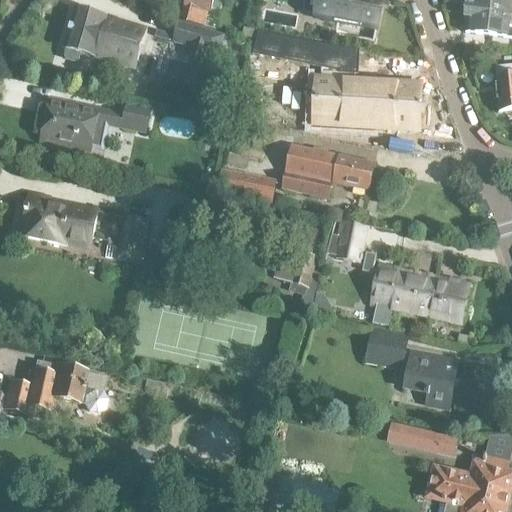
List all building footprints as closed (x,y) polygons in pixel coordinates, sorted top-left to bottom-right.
[(184,0),(187,1),(185,9),(184,9),(182,18),(217,29),(224,0),(184,0)] [(317,0),(314,19),(380,31),(385,0),(317,0)] [(511,1),(499,0),(470,0),(469,16),(511,21),(511,1)] [(81,58),(136,74),(147,34),(76,13),(64,52),(67,53),(64,61),(66,64),(75,66),(79,65),(81,58)] [(511,41),(511,21),(469,16),(466,36),(511,41)] [(175,44),(189,48),(210,54),(211,54),(220,56),(226,37),(180,24),(177,38),(175,44)] [(321,45),(263,35),(259,55),(320,66),(321,45)] [(378,55),(321,45),(320,66),(319,78),(317,78),(314,128),(339,130),(339,131),(419,135),(422,87),(379,85),(379,74),(375,75),(378,55)] [(511,67),(496,69),(497,81),(501,116),(504,115),(508,119),(511,119),(511,67)] [(256,86),(245,85),(244,94),(255,95),(256,86)] [(104,149),(109,129),(147,137),(152,111),(127,105),(125,117),(51,101),(42,145),(92,155),(94,147),(104,149)] [(227,128),(218,126),(217,132),(226,134),(227,128)] [(375,168),(293,150),(284,192),(329,202),(332,186),(370,195),(375,168)] [(277,183),(221,171),(217,194),(272,206),(277,183)] [(52,199),(30,195),(28,209),(23,208),(16,238),(67,249),(67,247),(91,252),(100,213),(51,203),(52,199)] [(106,260),(121,262),(120,263),(138,267),(141,251),(144,252),(150,226),(130,222),(123,251),(108,248),(106,260)] [(333,261),(362,267),(363,262),(364,257),(370,229),(341,223),(338,238),(332,237),(327,256),(334,257),(333,261)] [(274,281),(305,290),(309,291),(314,275),(319,260),(294,252),(292,259),(281,256),(274,281)] [(364,257),(363,262),(365,262),(364,269),(367,275),(372,276),(373,275),(378,276),(370,309),(377,310),(373,325),(389,328),(393,313),(461,328),(470,288),(379,269),(379,271),(374,270),(376,262),(372,256),(367,255),(366,257),(364,257)] [(321,276),(314,275),(309,291),(305,290),(299,311),(298,311),(295,323),(306,327),(310,315),(321,276)] [(410,355),(410,356),(407,356),(410,337),(372,330),(365,367),(407,375),(403,393),(428,398),(425,408),(449,413),(458,365),(410,355)] [(470,338),(459,336),(458,345),(468,347),(470,338)] [(80,406),(81,405),(84,406),(89,413),(97,415),(105,410),(108,402),(103,395),(107,379),(87,375),(88,373),(54,365),(54,367),(52,375),(35,371),(33,371),(29,387),(9,382),(6,397),(2,412),(26,418),(28,409),(50,414),(53,401),(80,406)] [(419,430),(388,423),(386,439),(416,444),(419,430)] [(446,436),(443,450),(468,456),(472,441),(446,436)] [(135,453),(138,441),(128,439),(123,439),(121,450),(135,453)] [(150,471),(150,470),(152,458),(153,453),(136,449),(135,454),(133,467),(150,471)] [(510,467),(510,464),(488,458),(488,460),(473,456),(468,476),(433,468),(426,501),(441,505),(439,511),(508,511),(511,499),(511,473),(508,472),(510,467)] [(231,487),(250,491),(252,475),(234,472),(231,487)] [(258,480),(250,506),(265,511),(270,511),(278,487),(258,480)]
